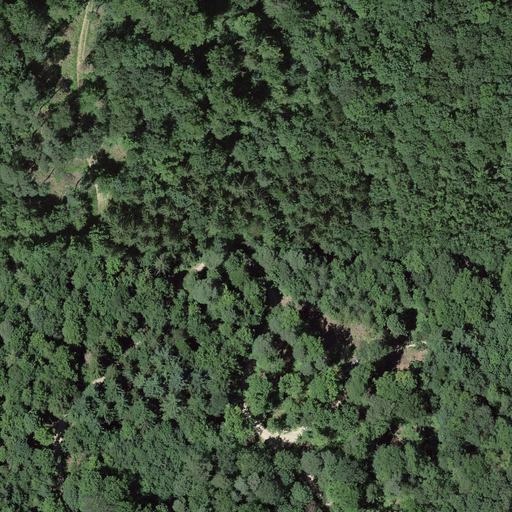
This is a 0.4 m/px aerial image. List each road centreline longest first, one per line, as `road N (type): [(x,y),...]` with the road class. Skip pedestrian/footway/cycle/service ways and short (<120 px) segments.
road 1 (track): [(69,511),(57,453),(67,413),(210,257),(228,250),(252,253),(276,293),(247,394),(254,418),(283,451)]
road 2 (track): [(252,253),(374,171),(511,145)]
road 3 (track): [(283,451),(384,338),(420,322),(511,321)]
